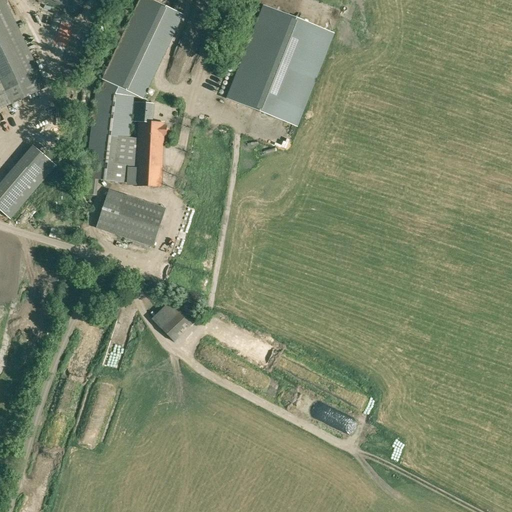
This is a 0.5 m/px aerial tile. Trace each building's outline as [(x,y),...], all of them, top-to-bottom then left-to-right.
[(46,88),(3,0),(0,0),(0,81),(11,105),(46,88)] [(87,159),(83,194),(95,196),(97,180),(123,183),(125,166),(136,167),(136,169),(128,168),(127,182),(135,182),(135,186),(161,187),(164,136),(166,136),(166,126),(164,126),(164,123),(152,123),(153,104),(134,103),(133,122),(138,122),(137,140),(128,139),(134,97),(134,95),(143,99),(183,15),(151,0),(139,0),(102,80),(105,81),(99,92),(96,92),(87,159)] [(265,7),(228,99),(262,113),(295,126),(332,33),(265,7)] [(250,27),(237,21),(221,56),(236,62),(250,27)] [(0,125),(1,128),(15,121),(0,89),(0,125)] [(55,166),(32,147),(0,184),(0,210),(10,219),(55,166)] [(166,208),(108,190),(96,228),(154,246),(166,208)] [(18,221),(24,227),(43,209),(37,203),(18,221)]
